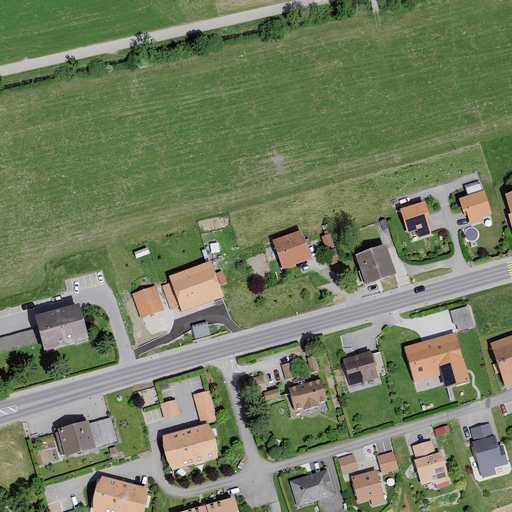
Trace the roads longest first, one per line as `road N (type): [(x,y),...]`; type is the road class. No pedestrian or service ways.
road 1 (primary): [(511,269),(223,348)]
road 2 (residential): [(256,471),(511,394)]
road 3 (primary): [(223,348),(0,412)]
road 4 (residential): [(58,488),(97,471),(139,467),(189,490),(256,471)]
road 5 (residential): [(223,348),(256,471)]
